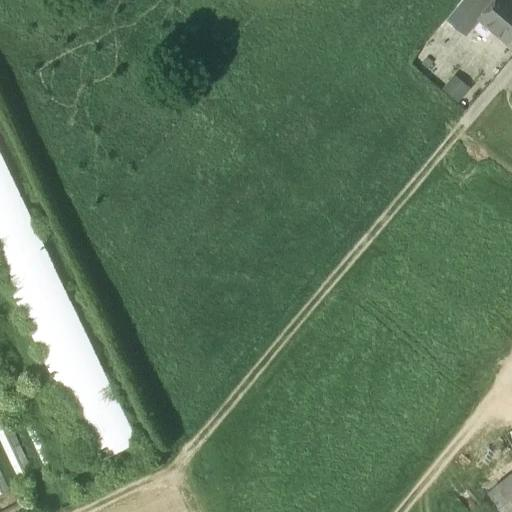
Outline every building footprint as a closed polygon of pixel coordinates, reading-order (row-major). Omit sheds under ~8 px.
[(462,0),(460,3),(478,18),(492,0),(462,0)] [(511,37),(511,0),(492,0),(478,18),(508,43),(511,37)] [(478,18),(460,3),(456,8),(465,15),(456,26),(465,34),(478,18)] [(0,264),(94,459),(137,439),(0,157),(0,264)] [(0,328),(0,367),(47,467),(63,461),(0,328)] [(0,436),(21,480),(36,473),(0,397),(0,436)] [(0,489),(10,484),(0,463),(0,489)] [(511,511),(511,475),(488,494),(501,511),(511,511)]
